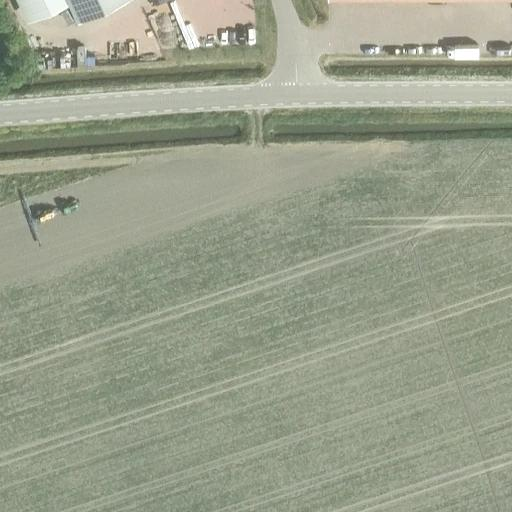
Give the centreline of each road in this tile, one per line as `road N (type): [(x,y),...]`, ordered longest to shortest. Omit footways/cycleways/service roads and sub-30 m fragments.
road 1 (tertiary): [(0,112),(296,94)]
road 2 (tertiary): [(296,94),(511,95)]
